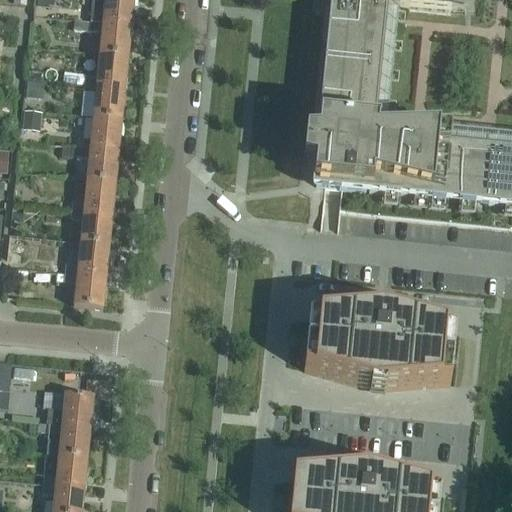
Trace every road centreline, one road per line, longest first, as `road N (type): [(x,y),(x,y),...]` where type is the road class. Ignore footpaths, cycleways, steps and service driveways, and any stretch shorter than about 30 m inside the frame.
road 1 (residential): [(157,351),(193,0)]
road 2 (residential): [(140,511),(157,351)]
road 3 (residential): [(157,351),(0,334)]
